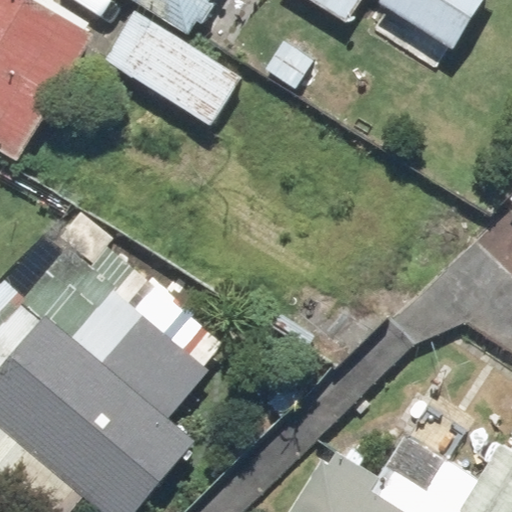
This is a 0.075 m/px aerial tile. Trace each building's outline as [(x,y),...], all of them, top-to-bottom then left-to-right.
[(35,0),(0,0),(0,148),(22,162),(100,39),(35,0)] [(133,0),(190,34),(212,0),(133,0)] [(482,0),(372,0),(455,48),(482,0)] [(137,11),(105,63),(209,126),(241,74),(137,11)] [(297,114),(270,93),(232,144),(259,164),(297,114)] [(47,321),(0,376),(0,427),(100,511),(132,511),(192,442),(47,321)] [(465,511),(511,511),(511,459),(500,453),(465,511)] [(405,511),(323,462),(292,511),(405,511)]
